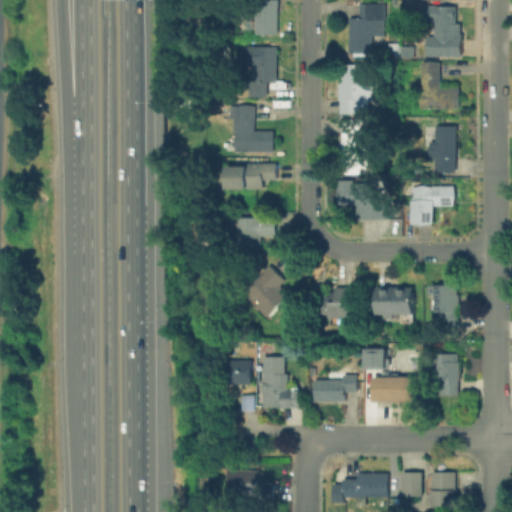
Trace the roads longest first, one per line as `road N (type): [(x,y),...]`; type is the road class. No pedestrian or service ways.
road 1 (motorway): [(84,210),(86,511)]
road 2 (motorway): [(130,264),(146,0)]
road 3 (motorway): [(130,264),(127,0)]
road 4 (residential): [(492,251),(492,511)]
road 5 (residential): [(493,0),(492,251)]
road 6 (motorway): [(130,511),(130,264)]
road 7 (residential): [(308,0),(313,220)]
road 8 (motorway): [(61,0),(84,210)]
road 9 (motorway): [(82,0),(84,210)]
road 10 (residential): [(313,220),(349,248),(492,251)]
road 11 (residential): [(313,437),(492,435)]
